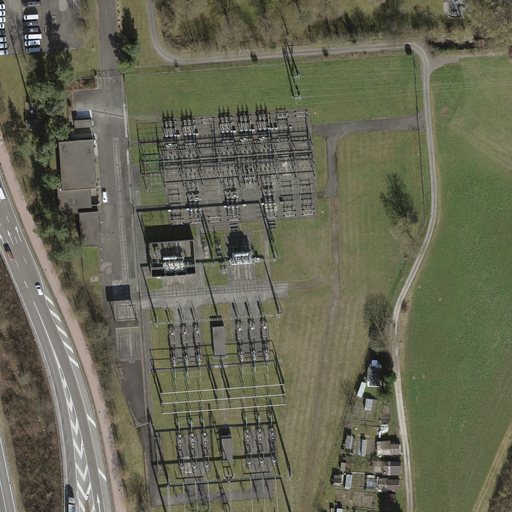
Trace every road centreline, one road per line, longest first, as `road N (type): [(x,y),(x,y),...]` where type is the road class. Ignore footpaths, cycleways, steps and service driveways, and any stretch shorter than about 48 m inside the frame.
road 1 (track): [(150,0),(154,43),(170,61),(405,45),(423,54),(434,213),(395,327),(410,511)]
road 2 (track): [(303,511),(337,290),(333,193)]
road 3 (track): [(128,300),(319,284),(336,269)]
road 4 (motorway): [(100,511),(75,392),(43,323)]
road 5 (primary): [(74,511),(67,425),(43,323)]
road 6 (primary): [(43,323),(0,209)]
